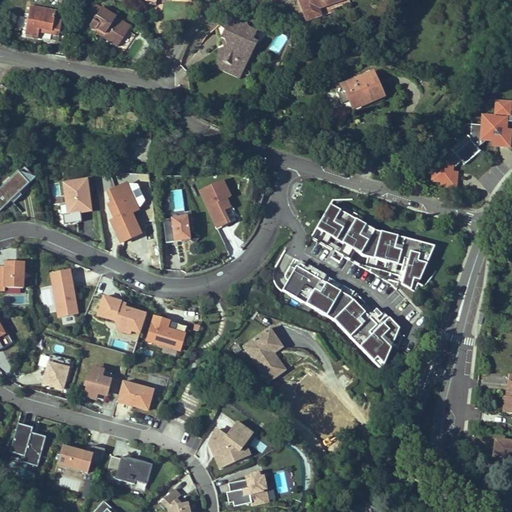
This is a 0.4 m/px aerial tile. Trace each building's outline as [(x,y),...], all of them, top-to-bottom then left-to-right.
[(343,0),(299,0),(305,16),(318,11),(317,9),(343,0)] [(129,30),(114,20),(116,17),(94,3),(83,20),(90,25),(90,27),(91,30),(94,30),(95,30),(97,29),(105,34),(103,37),(118,47),(129,30)] [(59,36),(62,21),(54,19),(56,11),(30,6),(25,34),(38,37),(39,32),(39,29),(51,31),(51,35),(59,36)] [(318,11),(305,16),(306,21),(320,16),(318,11)] [(131,27),(116,17),(114,20),(129,30),(131,27)] [(225,29),(230,19),(227,18),(219,24),(223,28),(225,29)] [(251,52),(256,43),(251,41),(256,31),(247,27),(246,24),(242,25),(230,19),(225,29),(221,38),(225,40),(228,46),(221,49),(218,50),(221,57),(219,60),(234,67),(238,59),(243,62),(248,51),(251,52)] [(228,46),(225,40),(221,38),(219,43),(221,49),(228,46)] [(239,78),(251,52),(248,51),(243,62),(238,59),(234,67),(219,60),(216,67),(239,78)] [(382,96),(373,74),(335,90),(341,104),(345,102),(351,100),(353,103),(355,102),(357,107),(382,96)] [(349,110),(357,107),(355,102),(353,103),(351,100),(345,102),(349,110)] [(506,129),(506,122),(511,122),(511,110),(510,110),(510,103),(496,102),(495,117),(483,116),(482,126),(467,125),(453,137),(458,142),(450,149),(440,148),(439,162),(434,162),(432,181),(441,182),(451,182),(452,169),(461,162),(454,153),(470,140),(477,148),(486,140),(498,141),(497,146),(504,146),(509,141),(511,136),(505,135),(506,129)] [(150,141),(151,134),(140,132),(138,139),(150,141)] [(147,162),(150,141),(138,139),(130,138),(128,152),(136,154),(135,161),(147,162)] [(135,161),(136,154),(128,152),(127,159),(135,161)] [(29,184),(17,172),(8,181),(19,193),(29,184)] [(0,211),(11,201),(19,193),(8,181),(0,188),(0,211)] [(90,211),(86,181),(64,184),(66,200),(68,214),(62,215),(64,225),(81,222),(80,213),(90,211)] [(236,221),(226,200),(230,198),(222,181),(200,191),(217,229),(236,221)] [(111,222),(121,243),(140,234),(131,214),(139,210),(137,205),(145,202),(137,185),(129,189),(117,195),(115,190),(107,193),(112,204),(108,206),(115,220),(111,222)] [(129,189),(127,185),(115,190),(117,195),(129,189)] [(167,210),(182,209),(181,192),(166,192),(167,210)] [(13,203),(21,195),(19,193),(11,201),(13,203)] [(68,214),(66,200),(59,200),(61,215),(62,215),(68,214)] [(432,252),(421,248),(422,244),(393,236),(391,241),(380,238),(381,233),(374,231),(371,235),(363,230),(365,226),(330,205),(316,229),(360,255),(403,268),(406,261),(409,262),(401,285),(410,290),(413,279),(419,281),(423,272),(418,269),(421,263),(426,265),(432,252)] [(193,232),(191,217),(163,220),(166,243),(181,241),(181,238),(189,237),(193,232)] [(374,231),(365,226),(363,230),(371,235),(374,231)] [(391,241),(393,236),(381,233),(380,238),(391,241)] [(23,288),(24,264),(5,263),(5,267),(0,267),(0,290),(5,291),(5,288),(23,288)] [(311,272),(298,264),(296,267),(313,277),(314,275),(311,273),(311,272)] [(296,267),(282,291),(333,320),(373,362),(377,358),(383,365),(399,329),(388,319),(371,336),(369,333),(376,326),(350,299),(319,280),(320,277),(311,272),(311,273),(314,275),(313,277),(296,267)] [(77,314),(69,270),(50,274),(58,318),(77,314)] [(320,277),(319,280),(350,299),(376,326),(369,333),(371,336),(388,319),(383,314),(381,316),(379,318),(373,313),(371,315),(352,296),(320,277)] [(140,334),(146,315),(124,308),(119,306),(121,302),(103,297),(97,316),(114,321),(117,327),(119,327),(131,331),(140,334)] [(381,316),(376,310),(373,313),(379,318),(381,316)] [(179,351),(184,335),(166,329),(168,322),(153,318),(146,341),(179,351)] [(0,349),(12,343),(0,320),(0,349)] [(262,334),(273,349),(271,351),(273,354),(282,348),(269,329),(262,334)] [(273,354),(271,351),(273,349),(262,334),(243,347),(268,382),(285,371),(273,354)] [(63,390),(71,360),(50,355),(42,384),(63,390)] [(107,389),(111,374),(92,369),(89,380),(87,379),(85,386),(88,387),(86,393),(96,396),(96,393),(102,395),(104,388),(107,389)] [(349,418),(310,374),(294,389),(301,396),(300,397),(309,408),(327,420),(323,423),(331,433),(349,418)] [(148,411),(153,391),(122,382),(116,402),(148,411)] [(85,396),(104,402),(107,389),(104,388),(102,395),(96,393),(96,396),(86,393),(85,396)] [(240,452),(252,435),(236,423),(225,437),(216,430),(209,444),(218,451),(214,456),(220,469),(243,459),(240,452)] [(33,428),(18,424),(10,452),(24,456),(22,462),(37,467),(46,438),(31,433),(33,428)] [(31,433),(46,438),(47,432),(33,428),(31,433)] [(511,442),(499,441),(497,454),(509,456),(511,459),(511,458),(511,442)] [(218,451),(209,444),(214,456),(218,451)] [(99,466),(105,449),(91,446),(89,454),(62,447),(57,465),(88,473),(90,464),(99,466)] [(250,456),(246,449),(240,452),(243,459),(250,456)] [(147,464),(148,462),(127,456),(126,459),(121,458),(120,459),(111,456),(107,471),(117,474),(115,479),(134,485),(136,481),(147,485),(149,475),(145,474),(147,464)] [(285,469),(272,471),(276,494),(289,491),(285,469)] [(276,501),(270,475),(259,478),(258,473),(250,475),(250,476),(251,479),(247,480),(228,484),(230,492),(226,493),(228,504),(233,503),(234,507),(251,504),(252,506),(276,501)] [(57,487),(79,487),(80,479),(57,478),(57,487)] [(189,511),(187,503),(180,505),(178,502),(176,500),(180,496),(174,490),(161,502),(168,510),(169,511),(189,511)] [(114,511),(104,502),(94,511),(114,511)] [(361,511),(379,511),(380,510),(364,502),(360,511),(361,511)]
